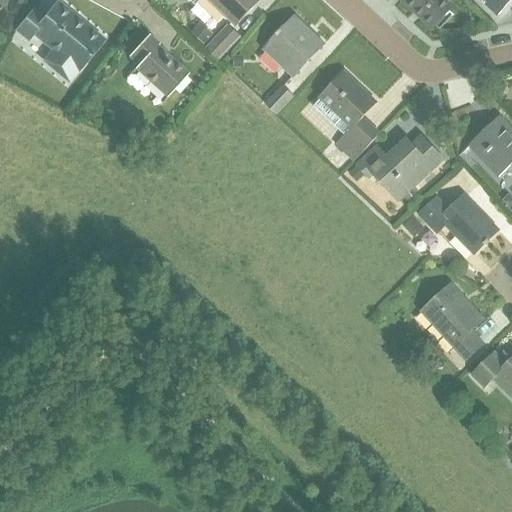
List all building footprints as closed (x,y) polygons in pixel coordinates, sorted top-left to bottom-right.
[(0,0),(0,9),(8,0),(0,0)] [(188,0),(195,5),(199,0),(208,0),(236,26),(260,0),(188,0)] [(432,28),(451,8),(442,0),(403,0),(402,1),(432,28)] [(481,0),(497,15),(510,0),(481,0)] [(104,41),(57,2),(45,17),(34,9),(16,31),(28,40),(33,34),(54,51),(43,63),(68,84),(104,41)] [(293,78),(325,44),(295,17),(264,50),(293,78)] [(200,22),(191,33),(203,44),(213,34),(200,22)] [(218,61),(240,37),(228,26),(206,50),(218,61)] [(166,99),(188,75),(157,47),(159,45),(148,35),(129,57),(138,66),(134,69),(166,99)] [(243,56),(233,56),(233,68),(243,68),(243,56)] [(376,104),(344,73),(321,98),(322,99),(315,107),(345,136),(336,145),(353,163),(380,135),(371,127),(362,118),(376,104)] [(276,115),(279,113),(294,96),(284,87),(266,105),(276,115)] [(511,131),(499,118),(470,145),(500,177),(511,164),(511,131)] [(397,200),(442,160),(424,140),(414,149),(407,140),(387,158),(378,148),(358,166),(369,177),(373,173),(397,200)] [(357,166),(348,173),(356,182),(365,174),(357,166)] [(474,254),(498,231),(464,196),(448,211),(436,199),(419,215),(436,233),(446,224),(474,254)] [(511,200),(507,196),(502,202),(510,210),(511,207),(511,200)] [(413,217),(403,227),(414,238),(424,228),(413,217)] [(465,361),(483,344),(471,331),(483,320),(450,284),(421,311),(465,361)] [(511,358),(506,364),(494,353),(471,376),(484,388),(497,374),(511,388),(511,358)]
